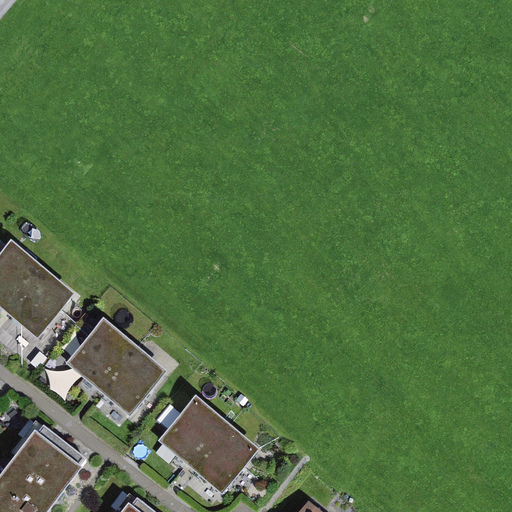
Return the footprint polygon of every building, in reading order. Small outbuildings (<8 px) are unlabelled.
[(0,253),(0,309),(5,314),(41,270),(8,244),(0,253)] [(72,296),(41,271),(6,315),(37,340),(72,296)] [(94,393),(129,351),(97,325),(63,367),(94,393)] [(162,380),(131,356),(97,397),(126,423),(162,380)] [(202,473),(238,430),(206,404),(170,447),(202,473)] [(274,457),(243,431),(206,474),(237,500),(274,457)] [(0,478),(0,511),(50,511),(79,475),(36,443),(32,449),(25,445),(0,478)] [(323,511),(308,499),(297,511),(323,511)]
